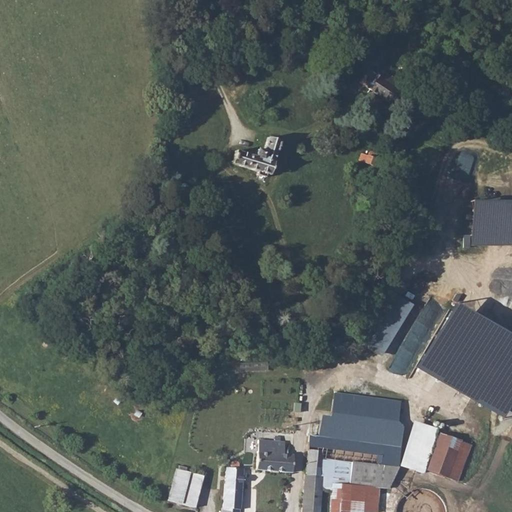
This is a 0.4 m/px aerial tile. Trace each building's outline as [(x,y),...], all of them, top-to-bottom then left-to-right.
[(322,58),(307,50),(302,59),(317,68),(322,58)] [(387,88),(376,81),(369,94),(416,123),(419,119),(425,122),(428,117),(423,113),(424,111),(401,97),(405,90),(391,82),(387,88)] [(277,164),(283,142),(271,139),(267,151),(261,148),(257,158),(239,153),(235,166),(261,173),(260,178),(271,181),(273,177),(274,176),(279,164),(277,164)] [(376,159),(370,157),(367,164),(389,174),(392,167),(381,163),(383,159),(378,155),(376,159)] [(407,172),(408,161),(401,161),(400,171),(407,172)] [(511,244),(511,198),(474,197),(473,244),(511,244)] [(397,295),(365,347),(362,345),(358,351),(365,355),(368,351),(377,355),(384,342),(387,345),(412,304),(397,295)] [(511,407),(511,334),(457,303),(416,365),(506,417),(511,407)] [(342,346),(272,355),(273,365),(323,358),(324,361),(343,358),(342,346)] [(331,417),(397,426),(400,401),(336,392),(331,417)] [(331,417),(321,415),(319,424),(328,425),(331,417)] [(397,426),(331,417),(328,425),(316,511),(361,511),(362,511),(365,511),(376,511),(378,488),(389,488),(398,467),(400,447),(403,426),(397,426)] [(437,428),(412,421),(399,466),(422,473),(437,428)] [(318,436),(309,435),(307,450),(306,450),(305,475),(304,475),(300,511),(316,511),(328,425),(319,424),(318,436)] [(471,445),(439,433),(426,469),(456,481),(471,445)] [(284,442),(258,439),(257,452),(256,471),(292,473),(292,454),(284,454),(284,442)] [(244,469),(224,467),(221,508),(221,511),(240,511),(241,509),(244,469)] [(203,475),(175,468),(167,500),(194,507),(203,475)]
